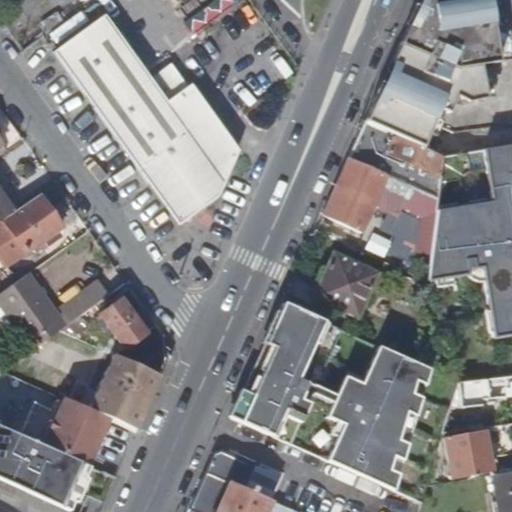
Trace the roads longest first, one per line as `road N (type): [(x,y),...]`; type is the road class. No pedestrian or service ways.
road 1 (primary): [(212,352),(372,0)]
road 2 (residential): [(212,352),(0,64)]
road 3 (primary): [(141,511),(212,352)]
